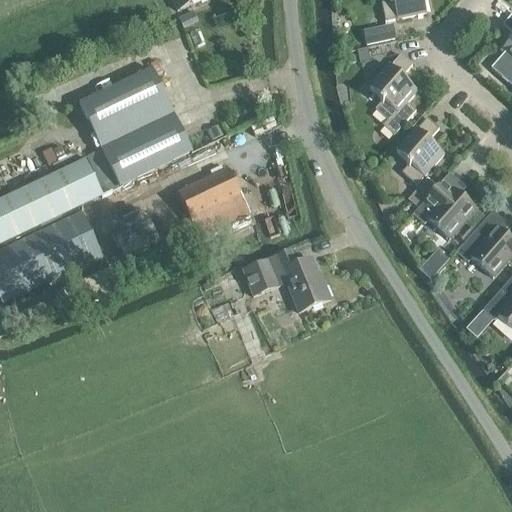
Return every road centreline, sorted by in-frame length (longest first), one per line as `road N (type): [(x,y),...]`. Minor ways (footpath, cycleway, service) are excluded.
road 1 (unclassified): [(511,467),(359,231),(306,122),(290,0)]
road 2 (residential): [(511,121),(447,60),(441,42),(472,0)]
